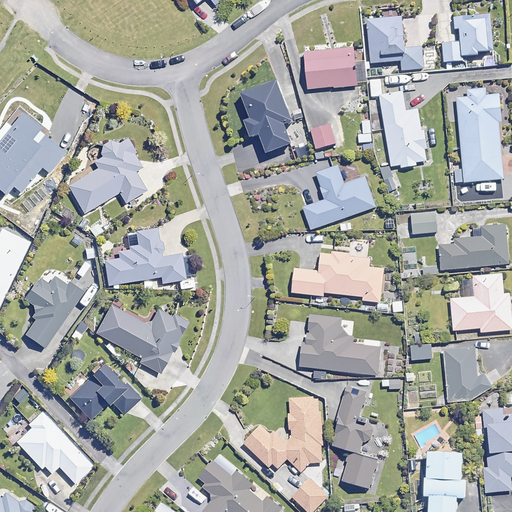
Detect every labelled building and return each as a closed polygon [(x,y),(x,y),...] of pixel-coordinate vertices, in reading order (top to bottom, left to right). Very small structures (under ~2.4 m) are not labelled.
[(492,15),(454,15),(454,42),(455,54),(459,54),(492,53),(492,15)] [(405,17),(369,18),(371,63),(400,62),(406,61),(406,46),(405,17)] [(455,54),(454,42),(437,42),(437,62),(460,62),(459,54),(455,54)] [(420,46),(406,46),(406,61),(400,62),(400,69),(421,69),(420,46)] [(357,84),(354,48),(303,51),(305,87),(357,84)] [(382,94),(380,79),(369,80),(371,95),(382,94)] [(277,81),(240,94),(248,118),(242,120),(248,137),(258,134),(265,152),(292,143),(285,122),(291,120),(277,81)] [(456,97),(462,179),(503,177),(499,120),(504,119),(502,91),(487,92),(486,88),(467,89),(468,97),(456,97)] [(382,94),(388,166),(400,164),(401,167),(416,166),(416,163),(423,162),(422,141),(426,141),(425,129),(419,129),(417,108),(404,109),(402,93),(382,94)] [(362,122),(362,134),(358,134),(358,143),(364,142),(372,142),(371,122),(362,122)] [(328,123),(309,128),(314,147),(333,142),(328,123)] [(99,165),(66,187),(83,213),(117,191),(124,201),(145,188),(134,170),(139,166),(120,137),(99,150),(103,156),(96,160),(99,165)] [(308,146),(297,148),(299,160),(310,158),(308,146)] [(304,204),(312,228),(375,206),(365,179),(345,186),(337,164),(318,171),(327,196),(304,204)] [(397,189),(392,177),(384,180),(389,192),(397,189)] [(434,211),(409,211),(409,232),(434,232),(434,211)] [(351,222),(339,223),(340,232),(352,231),(351,222)] [(456,242),(438,243),(439,267),(509,263),(507,224),(483,226),(484,236),(456,237),(456,242)] [(0,305),(33,241),(4,227),(0,235),(0,305)] [(122,257),(104,258),(106,282),(160,277),(160,282),(183,280),(180,251),(160,253),(158,228),(137,230),(138,243),(131,244),(132,248),(122,249),(122,257)] [(85,237),(73,231),(68,241),(80,247),(85,237)] [(317,268),(294,266),(292,294),(324,296),(325,291),(361,293),(361,299),(382,300),(384,267),(371,266),(371,255),(348,254),(349,249),(333,248),(333,252),(318,251),(317,268)] [(477,296),(451,297),(452,329),(482,328),(482,331),(511,329),(511,291),(506,292),(506,272),(476,273),(477,296)] [(26,334),(44,346),(82,289),(64,277),(55,290),(41,281),(36,290),(49,299),(26,334)] [(404,312),(402,301),(390,303),(391,313),(404,312)] [(148,325),(111,303),(91,337),(107,347),(111,339),(139,356),(132,368),(151,379),(183,325),(157,310),(148,325)] [(70,336),(78,342),(90,326),(81,320),(70,336)] [(298,365),(377,375),(380,350),(347,346),(348,340),(338,339),(340,323),(314,320),(311,343),(301,341),(298,365)] [(473,350),(444,350),(444,400),(479,401),(479,366),(511,366),(511,340),(474,340),(473,350)] [(430,345),(412,343),(410,361),(428,362),(430,345)] [(91,375),(70,396),(92,419),(107,404),(118,416),(139,396),(105,362),(91,375)] [(400,389),(400,380),(382,379),(382,388),(400,389)] [(346,384),(330,419),(342,424),(329,453),(345,460),(336,480),(361,491),(375,459),(357,451),(366,431),(352,424),(365,393),(346,384)] [(12,397),(19,405),(27,397),(20,389),(12,397)] [(283,442),(291,450),(283,458),(283,462),(319,461),(318,444),(320,444),(319,410),(316,410),(316,399),(312,399),(312,396),(287,397),(288,412),(282,412),(283,442)] [(485,429),(494,428),(494,422),(506,422),(506,409),(485,410),(485,429)] [(32,426),(17,440),(42,468),(45,466),(51,473),(59,466),(74,483),(93,466),(44,410),(29,423),(32,426)] [(460,420),(451,411),(437,424),(441,428),(445,425),(449,430),(460,420)] [(511,421),(506,422),(494,422),(494,428),(495,451),(511,450),(511,421)] [(258,424),(240,442),(264,467),(269,463),(273,467),(283,458),(291,450),(283,442),(273,433),(270,436),(258,424)] [(471,451),(437,449),(435,476),(469,478),(471,451)] [(511,450),(495,451),(496,470),(496,474),(509,474),(511,473),(511,450)] [(257,502),(211,459),(191,481),(208,497),(194,511),(270,511),(277,505),(264,494),(257,502)] [(510,490),(509,474),(496,474),(496,470),(483,471),(483,490),(510,490)] [(306,476),(288,495),(305,511),(306,511),(324,494),(306,476)] [(476,479),(469,478),(435,476),(431,476),(430,492),(435,493),(465,495),(474,495),(476,479)] [(0,492),(0,511),(31,511),(32,511),(10,495),(8,499),(0,492)] [(463,511),(465,495),(435,493),(433,511),(463,511)]
